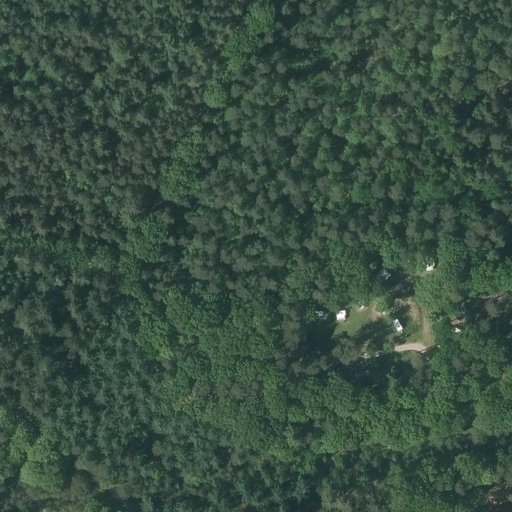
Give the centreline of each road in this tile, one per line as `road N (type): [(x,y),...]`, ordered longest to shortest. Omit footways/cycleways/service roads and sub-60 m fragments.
road 1 (track): [(205,407),(414,341),(425,349),(438,387),(461,394),(511,354)]
road 2 (track): [(511,183),(156,196)]
road 3 (track): [(156,196),(0,504)]
road 4 (track): [(205,407),(440,511)]
road 5 (track): [(156,196),(255,0)]
road 6 (track): [(0,390),(137,511)]
road 7 (track): [(0,235),(107,267),(127,308)]
road 8 (track): [(127,308),(150,362),(205,407)]
